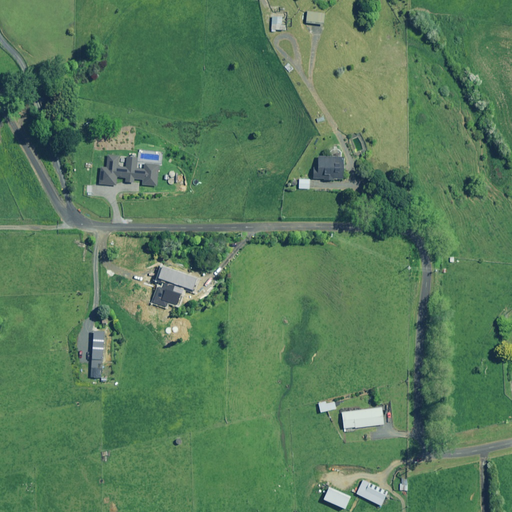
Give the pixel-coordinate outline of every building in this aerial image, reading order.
[(324,13),(307,11),(306,23),(323,24),(324,13)] [(285,30),(285,26),(281,26),(282,17),(272,16),(271,30),(285,30)] [(118,156),(108,156),(106,168),(100,168),(99,185),(115,186),(116,178),(125,178),(125,182),(133,183),(134,179),(142,180),(142,185),(156,187),(158,165),(144,164),(144,170),(136,169),(137,158),(127,157),(126,168),(117,167),(118,156)] [(344,158),(343,158),(318,157),(317,169),(313,169),(312,179),(323,179),(323,180),(333,180),(342,180),(342,165),(344,165),(344,158)] [(309,180),(299,179),(299,188),(309,189),(309,180)] [(174,300),(175,302),(188,301),(187,272),(172,272),(173,293),(170,293),(170,300),(174,300)] [(317,406),(319,413),(334,409),(333,402),(317,406)] [(380,409),(341,414),(343,430),(383,425),(380,409)] [(387,492),(363,480),(356,494),(381,506),(387,492)] [(350,497),(329,488),(323,500),(345,509),(350,497)]
